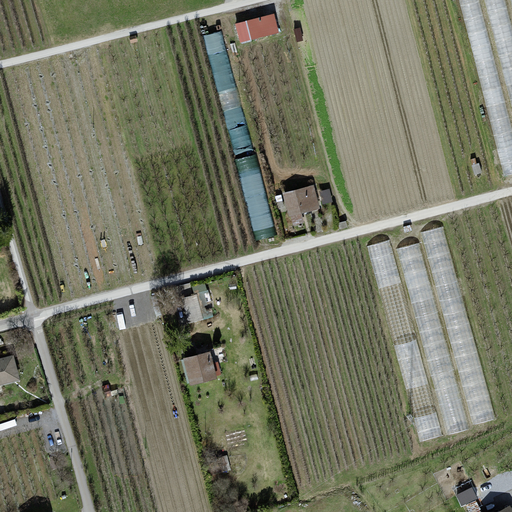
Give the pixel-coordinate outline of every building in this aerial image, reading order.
[(479,0),(460,0),(473,45),(491,40),(479,0)] [(510,23),(504,0),(486,0),(492,27),(510,23)] [(274,14),(235,24),(240,42),(278,33),(274,14)] [(204,32),(218,91),(235,87),(221,28),(204,32)] [(251,153),(241,92),(223,95),(233,155),(251,153)] [(511,141),(511,130),(503,93),(485,97),(497,146),(511,141)] [(238,156),(251,227),(271,224),(258,153),(238,156)] [(313,186),(283,193),(288,214),(319,207),(313,186)] [(445,223),(422,228),(435,284),(457,279),(445,223)] [(379,285),(401,279),(389,237),(367,243),(379,285)] [(399,244),(410,299),(431,295),(421,240),(399,244)] [(183,295),(187,319),(202,317),(198,292),(183,295)] [(472,421),(494,416),(463,292),(442,297),(472,421)] [(210,352),(183,358),(190,385),(217,379),(210,352)] [(13,356),(0,359),(0,383),(18,379),(13,356)] [(473,487),(456,495),(462,506),(465,505),(479,498),(473,487)] [(485,511),(479,498),(465,505),(468,511),(485,511)]
